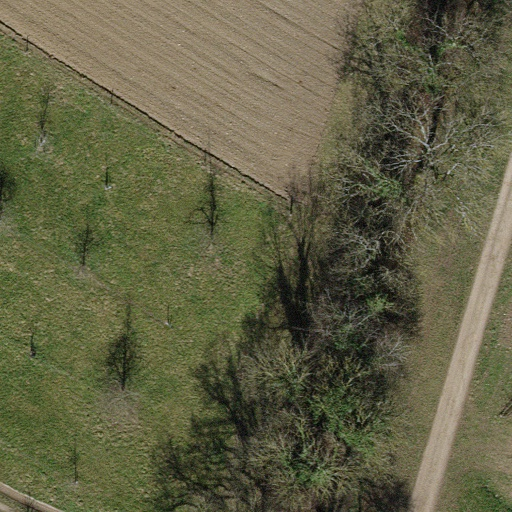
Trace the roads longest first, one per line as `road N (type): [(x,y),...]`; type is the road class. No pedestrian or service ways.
road 1 (track): [(220,511),(364,0)]
road 2 (track): [(425,511),(511,208)]
